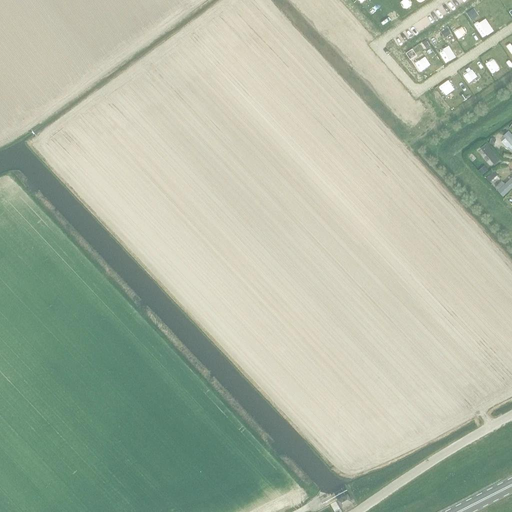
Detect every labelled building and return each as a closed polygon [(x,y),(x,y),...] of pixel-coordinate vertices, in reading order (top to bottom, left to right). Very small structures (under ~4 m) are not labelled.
[(511,136),(506,130),(501,135),(511,147),(511,136)] [(500,162),(486,145),(480,150),(495,167),(500,162)] [(484,166),(478,172),(482,176),(488,171),(484,166)] [(494,172),(486,179),(489,183),(497,176),(494,172)] [(503,198),(511,189),(511,181),(511,180),(498,193),(503,198)] [(335,495),(334,495),(342,503),(346,501),(349,499),(346,488),(345,488),(348,499),(342,502),(335,495)] [(347,495),(337,501),(342,509),(352,503),(347,495)] [(356,511),(349,499),(346,501),(342,503),(347,511),(356,511)]
